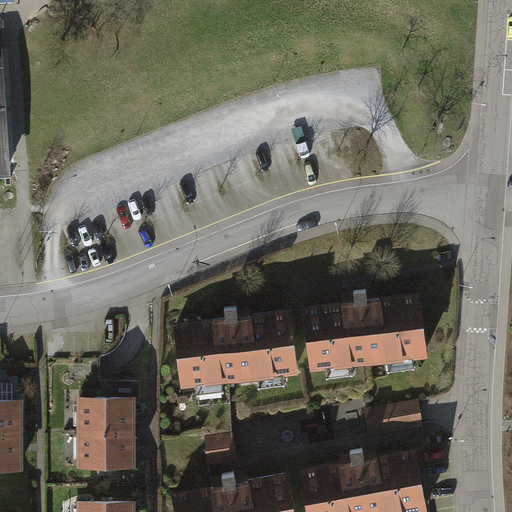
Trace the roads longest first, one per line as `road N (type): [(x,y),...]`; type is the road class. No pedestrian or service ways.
road 1 (residential): [(490,192),(358,199),(105,293),(0,313)]
road 2 (residential): [(481,511),(479,316),(490,192)]
road 3 (unknown): [(477,427),(404,445),(273,459)]
road 4 (residential): [(490,192),(503,0)]
